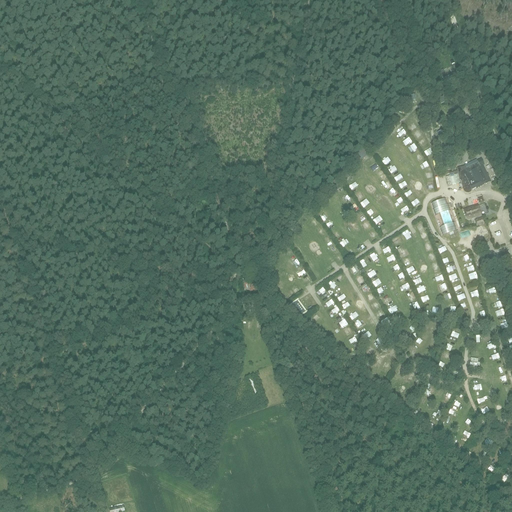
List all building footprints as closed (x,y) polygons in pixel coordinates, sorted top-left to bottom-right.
[(436,133),(441,142),(449,138),(444,129),(436,133)] [(378,130),(374,134),(381,141),(385,137),(378,130)] [(369,140),(366,147),(374,150),(376,143),(369,140)] [(368,156),(363,149),(358,153),(362,160),(368,156)] [(472,190),(472,189),(488,182),(480,166),(482,165),(480,161),(466,168),(465,166),(458,167),(463,188),(463,190),(464,191),(464,192),(466,193),(468,193),(469,193),(471,192),(471,191),(472,190)] [(341,171),(338,177),(340,179),(340,178),(346,181),(349,176),(341,171)] [(456,183),(460,183),(458,174),(454,175),(454,176),(450,177),(450,176),(446,177),(448,186),(452,185),(453,187),(457,186),(456,183)] [(482,215),(478,204),(463,210),(467,220),(482,215)] [(484,223),(483,219),(482,217),(474,220),(477,227),(485,224),(484,223)] [(400,240),(397,235),(391,239),(394,244),(400,240)] [(506,251),(481,260),(484,270),(510,260),(506,251)] [(374,276),(369,279),(372,285),(377,282),(374,276)] [(256,298),(261,303),(265,299),(261,294),(256,298)] [(346,299),(340,303),(343,308),(349,303),(346,299)] [(298,302),(291,307),(298,317),(305,312),(298,302)] [(478,359),(471,358),(470,368),(477,369),(477,366),(479,366),(480,362),(478,362),(478,359)]
